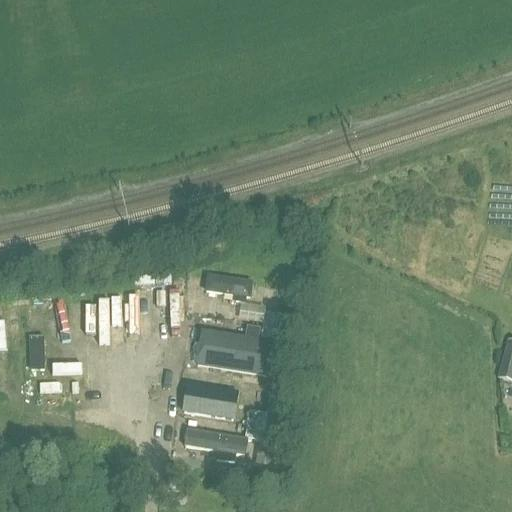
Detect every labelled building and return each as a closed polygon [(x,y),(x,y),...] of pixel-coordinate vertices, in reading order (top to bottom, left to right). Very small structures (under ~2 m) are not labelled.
[(176,280),(175,266),(159,267),(161,282),(176,280)] [(137,271),(138,280),(158,280),(158,270),(137,271)] [(250,284),(207,278),(205,298),(234,302),(233,307),(246,309),(247,304),(250,304),(253,285),(250,284)] [(177,318),(177,283),(165,284),(165,318),(177,318)] [(263,327),(284,330),(285,315),(265,313),(263,327)] [(284,330),(263,327),(261,340),(274,343),(282,344),(283,332),(284,330)] [(282,344),(274,343),(268,378),(273,379),(267,415),(282,417),(286,387),(287,381),(293,333),(287,332),(283,332),(282,344)] [(272,347),(200,335),(194,372),(266,384),(272,347)] [(131,341),(132,379),(154,378),(153,340),(131,341)] [(511,341),(508,340),(497,380),(511,383),(511,341)] [(37,343),(37,363),(46,363),(46,343),(37,343)] [(80,360),(79,344),(50,345),(51,366),(69,366),(69,361),(80,360)] [(81,390),(82,370),(43,369),(43,389),(81,390)] [(239,397),(188,389),(184,416),(234,425),(239,397)] [(42,407),(42,419),(61,419),(61,407),(42,407)] [(249,412),(247,427),(265,429),(265,426),(280,428),(282,417),(267,415),(249,412)] [(265,429),(247,427),(245,440),(263,443),(271,444),(278,445),(280,431),(275,430),(265,429)] [(249,443),(187,432),(184,452),(245,463),(249,443)]
